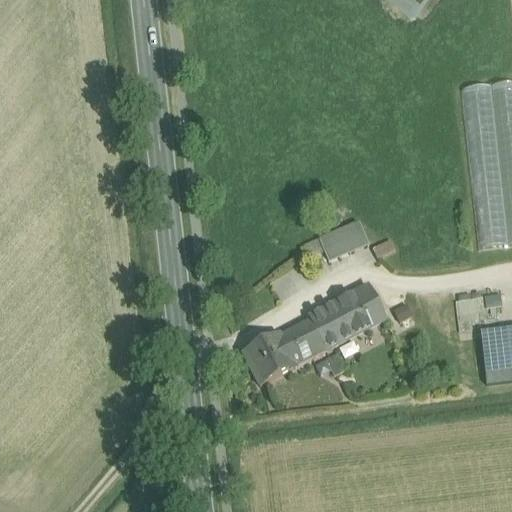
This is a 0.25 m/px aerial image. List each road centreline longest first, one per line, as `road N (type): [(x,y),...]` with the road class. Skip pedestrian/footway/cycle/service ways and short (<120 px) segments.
road 1 (secondary): [(145,0),(200,511)]
road 2 (track): [(191,426),(160,428),(143,441),(81,511)]
